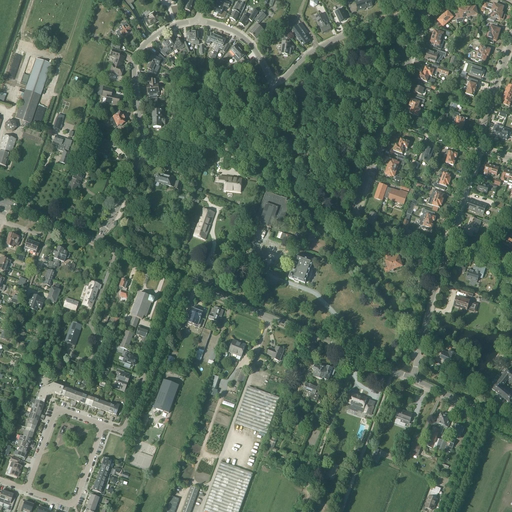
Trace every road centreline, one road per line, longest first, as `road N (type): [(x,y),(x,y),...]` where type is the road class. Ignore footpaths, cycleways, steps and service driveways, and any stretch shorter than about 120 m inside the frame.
road 1 (tertiary): [(412,379),(180,279)]
road 2 (residential): [(449,242),(354,235),(350,224),(387,118)]
road 3 (unknown): [(270,317),(199,511)]
road 4 (residential): [(103,425),(124,432),(180,279)]
road 5 (residential): [(142,143),(231,149),(261,122),(272,85)]
road 6 (residential): [(272,85),(317,48),(417,9)]
road 7 (residential): [(142,143),(135,59),(148,40),(196,21)]
road 8 (residential): [(412,379),(449,242)]
road 9 (residential): [(26,489),(56,409),(103,425)]
road 10 (residential): [(26,489),(72,503),(103,425)]
